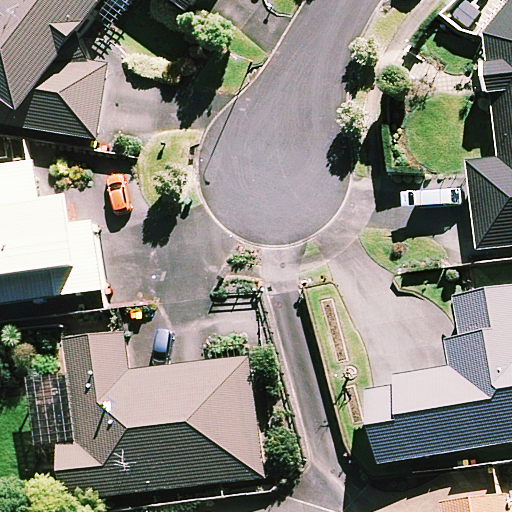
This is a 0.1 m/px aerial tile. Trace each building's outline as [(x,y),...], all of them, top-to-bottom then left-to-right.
[(119,0),(0,0),(0,106),(9,113),(16,103),(40,121),(41,132),(105,141),(116,67),(74,61),(119,0)] [(177,0),(194,13),(204,0),(177,0)] [(511,11),(494,34),(509,162),(477,165),(486,252),(511,249),(511,11)] [(94,159),(0,171),(0,310),(112,296),(94,159)] [(511,294),(462,302),(469,340),(456,342),(461,371),(375,385),(388,465),(511,444),(511,294)] [(155,371),(149,327),(76,336),(81,380),(40,384),(47,444),(68,441),(75,502),(272,479),(257,359),(155,371)] [(511,511),(511,495),(445,504),(446,511),(511,511)]
